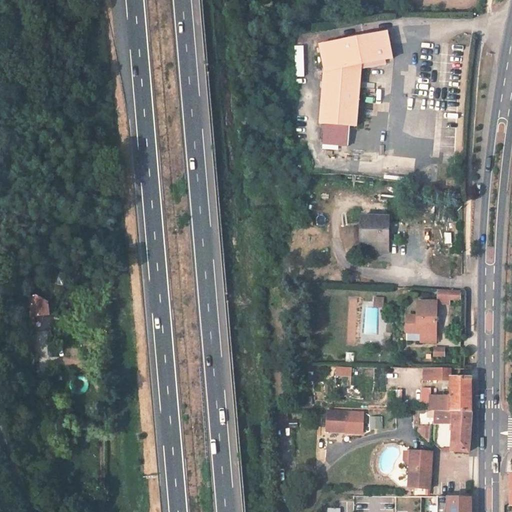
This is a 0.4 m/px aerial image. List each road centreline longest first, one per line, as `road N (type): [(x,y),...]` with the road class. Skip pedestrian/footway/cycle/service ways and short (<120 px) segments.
road 1 (motorway): [(134,0),(177,511)]
road 2 (motorway): [(226,511),(183,0)]
road 3 (primary): [(488,436),(486,288),(511,63)]
road 4 (unknown): [(511,28),(446,29),(422,37),(414,50),(403,145),(437,161)]
road 5 (unknown): [(113,511),(107,405),(72,374)]
road 6 (unknown): [(301,511),(336,458),(403,432)]
